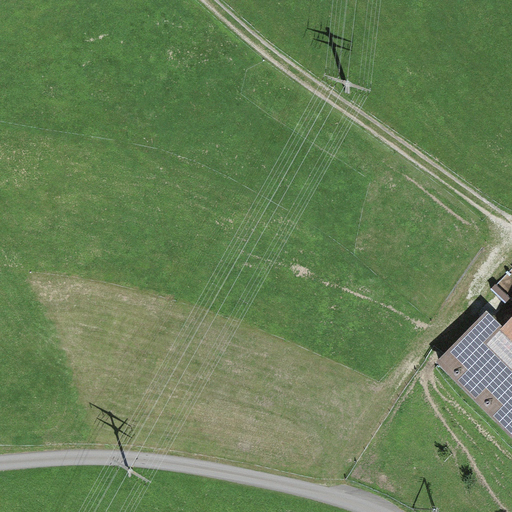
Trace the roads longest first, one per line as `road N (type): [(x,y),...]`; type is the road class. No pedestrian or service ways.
road 1 (unclassified): [(377,511),(197,466),(0,461)]
road 2 (track): [(511,220),(308,80),(208,0)]
